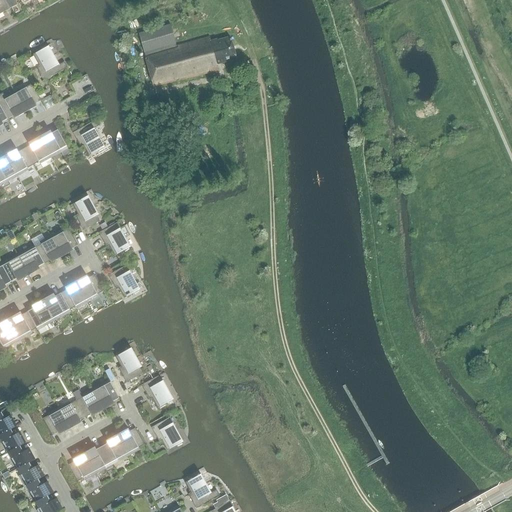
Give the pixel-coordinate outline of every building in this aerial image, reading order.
[(0,0),(0,14),(10,9),(4,0),(0,0)] [(217,65),(220,64),(236,59),(229,37),(216,41),(216,40),(210,41),(209,36),(176,45),(170,25),(138,34),(152,87),(219,71),(217,65)] [(43,81),(67,68),(64,62),(63,62),(56,66),(46,46),(41,49),(42,50),(32,55),(38,65),(35,67),(43,81)] [(31,84),(14,94),(25,113),(36,107),(34,104),(41,101),(40,99),(37,95),(31,84)] [(14,119),(25,113),(14,94),(5,99),(2,93),(0,94),(0,106),(7,119),(13,116),(14,119)] [(99,126),(96,120),(77,130),(72,133),(80,147),(83,146),(88,156),(98,151),(99,152),(103,150),(92,130),(99,127),(99,126)] [(50,131),(39,137),(49,156),(66,147),(57,130),(51,134),(50,131)] [(29,146),(23,149),(32,166),(36,163),(39,162),(49,156),(39,137),(28,143),(29,146)] [(16,150),(5,156),(16,175),(32,166),(23,149),(18,152),(16,150)] [(7,180),(16,175),(5,156),(0,158),(0,185),(2,189),(10,185),(7,180)] [(82,200),(72,205),(77,215),(75,216),(83,231),(99,221),(85,196),(81,198),(82,200)] [(124,252),(129,250),(118,230),(120,229),(119,229),(120,228),(117,223),(107,228),(103,231),(98,233),(106,248),(108,246),(114,256),(116,255),(122,252),(124,251),(124,252)] [(68,229),(51,238),(62,257),(73,251),(71,249),(77,245),(68,229)] [(11,230),(5,234),(8,239),(10,242),(13,240),(14,236),(11,230)] [(51,238),(34,247),(44,264),(49,261),(51,263),(62,257),(51,238)] [(34,247),(18,257),(28,276),(39,270),(38,267),(44,264),(34,247)] [(28,276),(18,257),(1,266),(10,282),(16,279),(17,282),(28,276)] [(5,285),(10,282),(1,266),(0,266),(0,291),(6,288),(5,285)] [(134,294),(138,292),(124,267),(108,276),(116,290),(118,288),(124,298),(133,293),(134,294)] [(86,276),(75,282),(86,301),(103,291),(94,275),(88,278),(86,276)] [(66,290),(60,294),(69,310),(86,301),(75,282),(64,288),(66,290)] [(42,300),(53,319),(69,310),(60,294),(54,297),(53,294),(42,300)] [(36,328),(53,319),(42,300),(31,306),(32,309),(27,312),(36,328)] [(21,315),(20,312),(9,319),(19,338),(36,328),(27,312),(21,315)] [(19,338),(9,319),(0,323),(0,342),(2,347),(19,338)] [(118,368),(126,383),(142,373),(128,348),(124,351),(124,352),(115,357),(120,367),(118,368)] [(172,402),(157,376),(141,385),(149,400),(151,398),(157,408),(167,403),(167,404),(172,402)] [(109,382),(92,391),(103,410),(114,404),(112,402),(118,398),(109,382)] [(76,400),(76,401),(85,417),(90,414),(92,417),(103,410),(92,391),(82,397),(79,390),(72,394),(76,400)] [(85,417),(76,401),(59,410),(70,429),(81,423),(79,420),(85,417)] [(70,429),(59,410),(42,419),(51,436),(57,432),(59,435),(70,429)] [(10,430),(16,426),(13,420),(11,421),(8,417),(4,419),(1,413),(0,412),(0,434),(10,429),(10,430)] [(173,424),(170,417),(151,428),(159,442),(161,441),(167,451),(176,445),(177,447),(181,444),(171,425),(173,424)] [(127,429),(116,435),(127,454),(144,445),(135,428),(129,431),(127,429)] [(19,446),(25,443),(22,437),(20,438),(17,433),(13,435),(10,430),(10,429),(0,434),(0,440),(1,443),(2,442),(8,452),(19,446)] [(110,463),(111,463),(127,454),(116,435),(105,441),(107,444),(101,447),(110,463)] [(29,463),(35,460),(31,453),(29,455),(26,450),(22,452),(19,446),(8,452),(7,453),(10,459),(11,459),(17,469),(28,462),(29,463)] [(83,453),(94,472),(103,467),(106,473),(114,468),(111,463),(110,463),(101,447),(96,450),(94,447),(83,453)] [(68,465),(77,482),(94,472),(83,453),(72,459),(74,462),(68,465)] [(38,480),(44,476),(40,470),(38,471),(36,466),(32,469),(29,463),(28,462),(17,469),(16,469),(20,476),(26,485),(37,479),(38,480)] [(216,490),(215,490),(209,493),(198,474),(193,477),(194,478),(185,483),(190,493),(188,494),(195,509),(219,496),(216,490)] [(47,496),(53,493),(50,487),(47,488),(45,483),(41,485),(38,480),(37,479),(26,485),(25,486),(29,493),(30,492),(35,502),(47,496)] [(47,496),(35,502),(34,502),(38,509),(39,509),(40,511),(57,511),(62,509),(59,503),(57,504),(54,500),(50,502),(47,496)] [(232,511),(231,509),(233,507),(230,501),(228,502),(222,505),(211,511),(232,511)]
